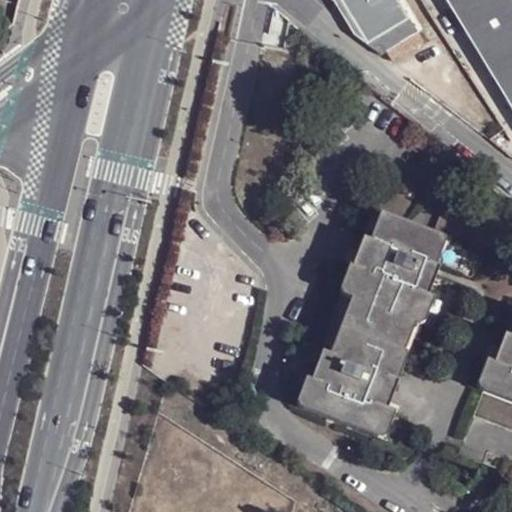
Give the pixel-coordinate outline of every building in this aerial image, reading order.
[(397,0),(331,0),(344,22),(387,56),(419,35),(397,0)] [(511,0),(449,0),(447,1),(511,104),(511,0)] [(384,214),(376,211),(333,323),(336,324),(325,351),(332,353),(354,300),(349,297),(369,242),(373,243),(384,214)] [(316,381),(304,408),(378,437),(389,410),(384,407),(394,379),(388,376),(399,348),(395,347),(405,321),(415,324),(427,296),(430,297),(441,271),(430,265),(440,236),(384,214),(373,243),(369,242),(349,297),(354,300),(332,353),(325,351),(314,380),(316,381)] [(441,271),(452,241),(440,236),(430,265),(441,271)] [(399,348),(388,376),(394,379),(399,381),(412,353),(408,352),(418,326),(422,327),(434,299),(430,297),(427,296),(415,324),(405,321),(395,347),(399,348)] [(511,342),(511,320),(494,365),(498,367),(509,341),(511,342)] [(494,365),(483,393),(458,456),(511,476),(511,342),(509,341),(498,367),(494,365)] [(488,363),(475,392),(483,393),(494,365),(488,363)] [(308,377),(298,405),(304,408),(316,381),(314,380),(308,377)] [(389,410),(399,381),(394,379),(384,407),(389,410)] [(383,440),(395,412),(389,410),(378,437),(383,440)] [(511,476),(503,499),(511,502),(511,476)]
